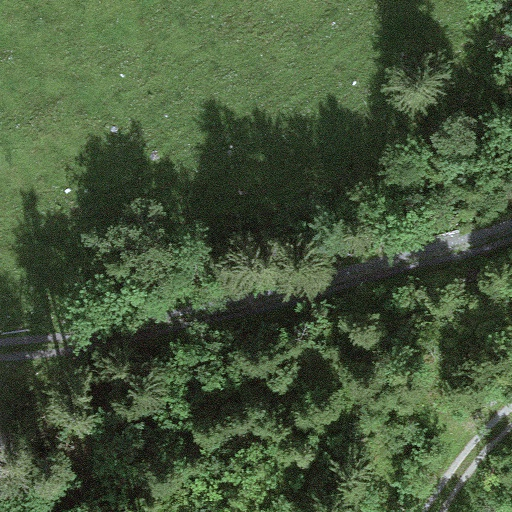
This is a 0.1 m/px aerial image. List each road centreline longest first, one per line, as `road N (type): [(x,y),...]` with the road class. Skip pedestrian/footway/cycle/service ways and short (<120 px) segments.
road 1 (track): [(511,229),(389,253),(255,297),(0,343)]
road 2 (track): [(428,511),(458,465),(511,417)]
